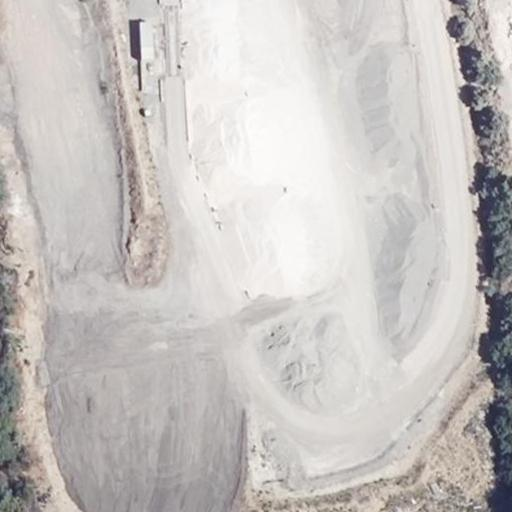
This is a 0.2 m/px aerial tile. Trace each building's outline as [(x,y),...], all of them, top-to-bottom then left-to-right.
[(59,105),(90,99),(84,69),(53,74),(59,105)] [(373,71),(340,77),(342,91),(375,85),(373,71)] [(68,153),(76,184),(106,177),(98,146),(68,153)] [(432,277),(403,282),(406,297),(435,292),(432,277)] [(451,322),(453,353),(470,352),(468,321),(451,322)] [(208,380),(211,367),(181,359),(177,372),(208,380)]
